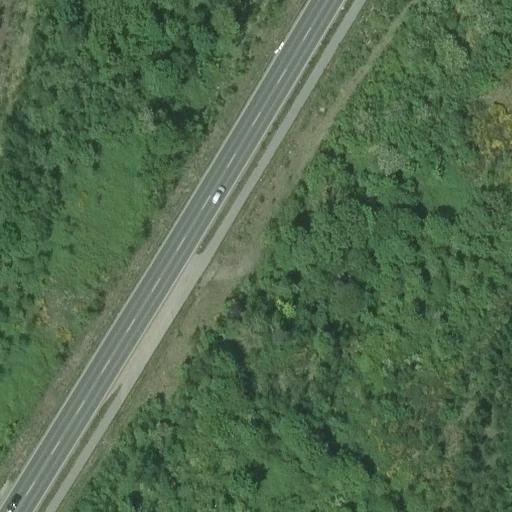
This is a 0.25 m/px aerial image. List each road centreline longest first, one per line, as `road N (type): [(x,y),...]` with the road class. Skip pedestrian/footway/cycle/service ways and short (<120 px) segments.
road 1 (primary): [(333,0),(20,511)]
road 2 (track): [(182,247),(224,271),(424,0)]
